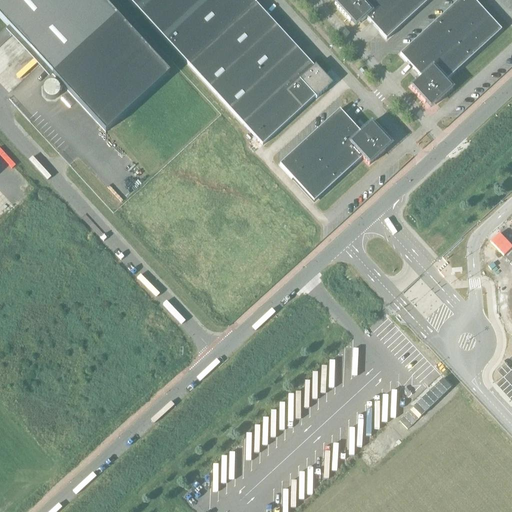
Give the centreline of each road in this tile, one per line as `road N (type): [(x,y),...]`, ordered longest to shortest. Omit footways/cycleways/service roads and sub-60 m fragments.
road 1 (unclassified): [(216,357),(0,118)]
road 2 (unclassified): [(427,163),(216,357)]
road 3 (unclassified): [(216,357),(48,511)]
road 4 (unknown): [(366,350),(200,502)]
road 5 (unclassified): [(274,0),(408,143)]
road 6 (unclassified): [(428,124),(312,0)]
road 7 (unknown): [(399,396),(430,401),(502,511)]
road 8 (unknown): [(399,396),(395,414),(297,503)]
road 9 (unknown): [(360,92),(271,174)]
